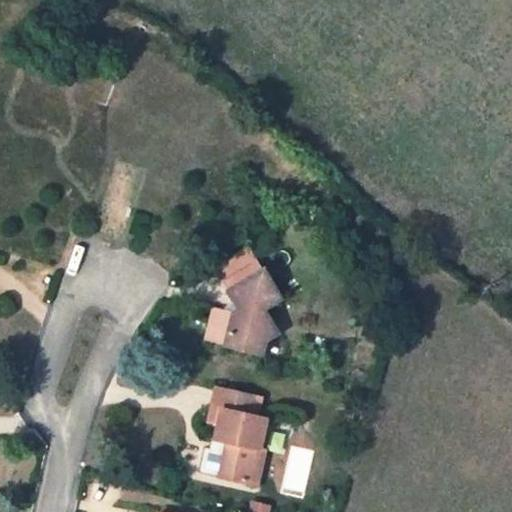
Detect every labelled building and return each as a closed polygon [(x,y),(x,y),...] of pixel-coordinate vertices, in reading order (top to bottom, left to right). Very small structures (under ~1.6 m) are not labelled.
[(265,271),(250,245),(250,244),(244,247),(259,273),(259,274),(265,271)] [(264,308),(281,299),(265,271),(259,274),(259,273),(244,247),(213,265),(238,309),(234,313),(233,316),(226,344),(225,346),(262,356),(265,340),(278,333),(264,308)] [(213,311),(206,340),(226,344),(233,316),(213,311)] [(218,428),(216,442),(218,442),(226,444),(219,478),(257,486),(265,451),(260,450),(266,420),(256,417),(261,399),(217,388),(209,425),(218,428)] [(216,442),(218,428),(209,425),(206,439),(216,442)] [(219,478),(226,444),(218,442),(210,476),(219,478)]
